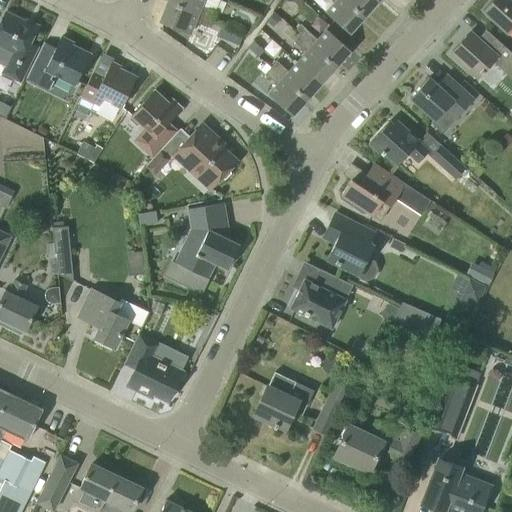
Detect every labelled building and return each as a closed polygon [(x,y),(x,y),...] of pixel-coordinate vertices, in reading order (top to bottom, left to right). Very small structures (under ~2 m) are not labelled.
[(219,0),(168,0),(168,1),(212,19),(215,11),(219,0)] [(349,34),(364,17),(344,0),(331,0),(334,2),(325,12),(349,34)] [(344,0),(364,17),(378,1),(376,0),(344,0)] [(511,1),(511,2),(508,0),(491,0),(482,11),(508,34),(511,29),(511,1)] [(194,22),(209,28),(221,32),(224,24),(212,19),(168,1),(159,22),(189,34),(194,22)] [(256,15),(237,7),(232,19),(251,27),(256,15)] [(20,82),(37,47),(29,43),(38,26),(32,23),(31,26),(25,23),(26,22),(5,11),(0,21),(0,47),(11,53),(1,72),(20,82)] [(305,29),(299,35),(335,67),(350,51),(326,29),(317,39),(305,29)] [(511,53),(500,43),(486,30),(477,39),(469,32),(450,53),(478,78),(492,62),(511,79),(511,53)] [(297,62),(321,83),(335,67),(299,35),(293,42),(305,52),(297,62)] [(74,85),(80,72),(89,54),(71,45),(72,43),(61,37),(55,48),(43,42),(25,78),(49,90),(53,81),(48,78),(51,73),(74,85)] [(306,99),(270,67),(262,61),(256,67),(265,74),(277,84),(267,94),(292,116),(306,99)] [(276,61),(270,67),(306,99),(321,83),(297,62),(288,72),(276,61)] [(80,96),(99,105),(97,110),(113,118),(119,107),(120,107),(136,77),(119,68),(120,66),(111,62),(104,76),(93,71),(80,96)] [(473,99),(446,74),(436,85),(428,77),(409,98),(434,120),(431,122),(443,133),(455,120),(473,99)] [(134,140),(146,152),(139,160),(145,166),(159,150),(176,131),(168,123),(178,112),(154,90),(140,105),(131,115),(147,130),(140,138),(138,136),(134,140)] [(0,101),(0,116),(5,119),(11,107),(0,101)] [(410,134),(396,121),(392,125),(388,121),(369,143),(381,155),(384,153),(397,165),(407,153),(418,162),(428,151),(410,134)] [(210,189),(236,161),(221,147),(223,144),(201,124),(173,155),(210,189)] [(456,180),(466,168),(439,144),(428,156),(456,180)] [(159,150),(145,166),(131,181),(134,191),(152,172),(154,174),(169,159),(159,150)] [(351,179),(341,195),(357,206),(372,215),(381,221),(389,206),(395,198),(421,215),(430,202),(404,184),(390,175),(373,164),(359,185),(351,179)] [(0,204),(6,208),(13,191),(0,185),(0,204)] [(191,229),(174,263),(185,268),(178,282),(200,293),(207,278),(215,263),(227,269),(238,245),(230,241),(226,221),(223,203),(203,207),(188,209),(191,229)] [(139,225),(157,222),(155,210),(137,213),(139,225)] [(366,257),(372,246),(368,244),(374,233),(334,214),(323,237),(335,243),(327,259),(358,274),(357,276),(365,280),(373,278),(377,269),(373,260),(366,257)] [(72,282),(67,226),(52,227),(53,242),(52,242),(53,252),(55,252),(57,274),(72,282)] [(0,231),(0,255),(9,236),(0,231)] [(338,278),(320,269),(312,283),(302,278),(297,289),(299,289),(290,308),(308,317),(331,328),(352,285),(338,278)] [(1,298),(0,300),(0,319),(11,325),(9,330),(20,335),(22,331),(24,331),(33,313),(36,306),(20,298),(26,286),(14,280),(8,292),(5,291),(1,298)] [(121,299),(119,303),(92,289),(78,317),(99,327),(94,338),(114,347),(126,321),(141,328),(148,312),(121,299)] [(386,302),(380,315),(393,321),(399,308),(386,302)] [(401,302),(399,308),(393,321),(433,338),(441,319),(401,302)] [(182,371),(154,357),(160,344),(138,333),(132,346),(123,364),(134,370),(126,386),(151,398),(153,395),(167,402),(182,371)] [(285,428),(298,400),(306,405),(313,390),(292,380),(273,371),(252,416),(264,421),(266,418),(274,422),(272,427),(275,428),(277,423),(284,426),(283,427),(285,428)] [(429,428),(429,429),(455,439),(456,438),(465,414),(476,385),(450,375),(439,404),(429,428)] [(324,433),(345,387),(335,382),(313,429),(324,433)] [(0,410),(9,393),(0,388),(0,410)] [(9,393),(0,410),(0,487),(4,479),(17,454),(2,446),(0,445),(0,440),(5,429),(9,432),(27,440),(33,427),(42,409),(9,393)] [(394,454),(408,460),(420,434),(418,433),(423,421),(412,417),(411,419),(394,454)] [(369,470),(385,435),(374,430),(371,437),(348,426),(334,456),(335,457),(335,456),(347,462),(348,460),(369,470)] [(0,487),(0,511),(21,511),(30,493),(29,493),(44,462),(32,456),(30,461),(17,454),(4,479),(0,487)] [(60,455),(37,502),(53,510),(76,463),(60,455)] [(419,504),(431,508),(440,511),(444,511),(446,507),(458,511),(480,511),(491,485),(460,473),(462,466),(438,456),(430,476),(419,504)] [(75,500),(99,511),(116,476),(90,464),(79,488),(80,488),(75,500)] [(141,488),(116,476),(99,511),(100,511),(128,511),(129,511),(130,511),(141,488)] [(191,511),(165,500),(159,511),(191,511)]
